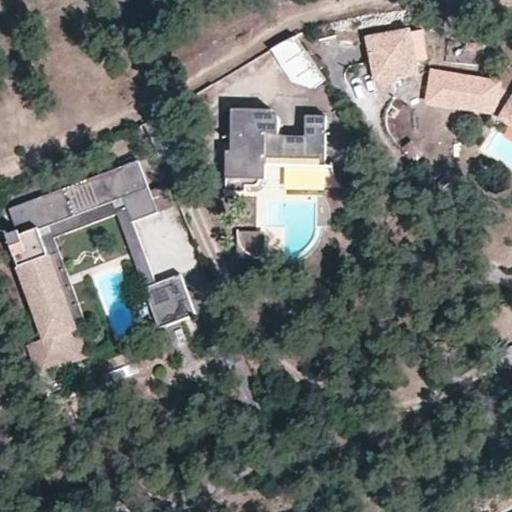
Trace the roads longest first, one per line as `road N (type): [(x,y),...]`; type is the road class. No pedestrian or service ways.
road 1 (track): [(190,192),(243,317),(262,347),(304,381),(345,400),(404,406),(511,362)]
road 2 (track): [(511,281),(478,264),(448,235),(388,151),(378,110)]
